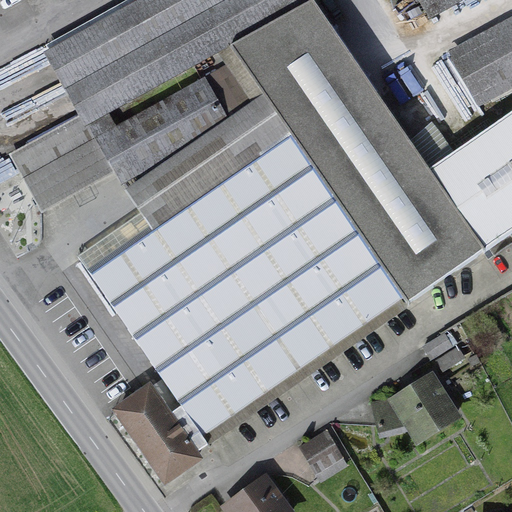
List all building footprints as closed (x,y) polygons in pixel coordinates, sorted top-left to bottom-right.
[(89,272),(190,418),(200,435),(203,436),(402,298),(408,306),(511,234),(511,114),(429,172),(313,2),(230,48),(264,98),(252,107),(230,66),(202,81),(204,86),(117,135),(105,114),(311,0),(146,0),(50,54),(85,118),(13,157),(41,208),(129,159),(143,183),(131,191),(155,226),(89,272)] [(420,0),(428,13),(451,0),(420,0)] [(511,24),(453,57),(477,101),(511,82),(511,24)] [(430,359),(451,346),(444,335),(423,348),(430,359)] [(431,380),(396,402),(395,401),(372,406),(377,426),(406,418),(420,441),(455,418),(431,380)] [(197,459),(188,446),(176,428),(149,390),(118,412),(166,481),(197,459)] [(177,427),(176,428),(188,446),(190,445),(189,443),(190,442),(197,452),(208,445),(200,435),(190,418),(181,408),(169,416),(177,427)] [(300,448),(316,475),(343,459),(327,431),(300,448)] [(228,509),(230,511),(285,511),(262,479),(247,490),(249,493),(228,509)]
